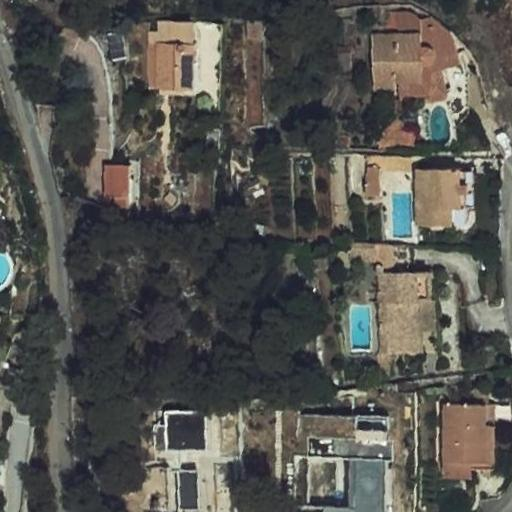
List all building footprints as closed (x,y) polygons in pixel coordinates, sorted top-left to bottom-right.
[(399,44),(397,43),(386,43),(383,27),(336,34),(341,89),(363,86),(362,79),(389,77),(398,88),(410,87),(408,64),(402,64),(402,53),(401,50),(400,46),(399,44)] [(158,42),(120,47),(126,92),(163,87),(158,42)] [(414,84),(440,80),(434,48),(410,52),(414,84)] [(105,153),(85,155),(89,192),(108,190),(105,153)] [(383,193),(382,155),(367,155),(368,193),(383,193)] [(445,158),(405,159),(406,204),(433,204),(433,200),(445,200),(445,158)] [(455,169),(455,158),(445,158),(445,200),(450,199),(455,199),(454,234),(482,234),(484,167),(455,169)] [(406,204),(405,159),(397,160),(398,217),(434,217),(433,204),(406,204)] [(450,199),(445,200),(445,203),(433,204),(434,217),(443,216),(450,209),(450,199)] [(393,264),(392,233),(348,229),(349,250),(354,249),(357,346),(354,346),(355,367),(370,367),(369,345),(402,345),(400,291),(412,291),(411,263),(393,264)] [(400,291),(402,345),(418,344),(416,290),(412,291),(400,291)] [(422,396),(422,454),(467,454),(467,418),(476,418),(497,418),(496,412),(480,396),(422,396)] [(190,399),(147,401),(149,441),(191,439),(190,399)] [(422,460),(476,461),(476,418),(467,418),(467,454),(422,454),(422,460)] [(349,430),(349,421),(337,421),(336,511),(357,511),(359,511),(361,511),(362,430),(349,430)]
